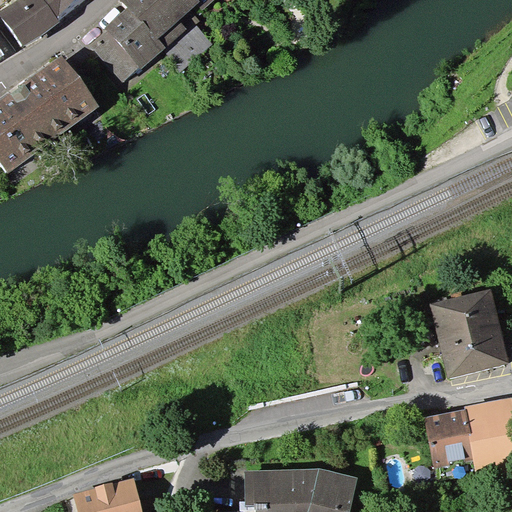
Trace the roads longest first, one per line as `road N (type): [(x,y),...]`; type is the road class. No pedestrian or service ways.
road 1 (residential): [(511,136),(332,226),(0,364)]
road 2 (residential): [(7,511),(190,447),(511,393)]
road 3 (residential): [(0,80),(105,0)]
